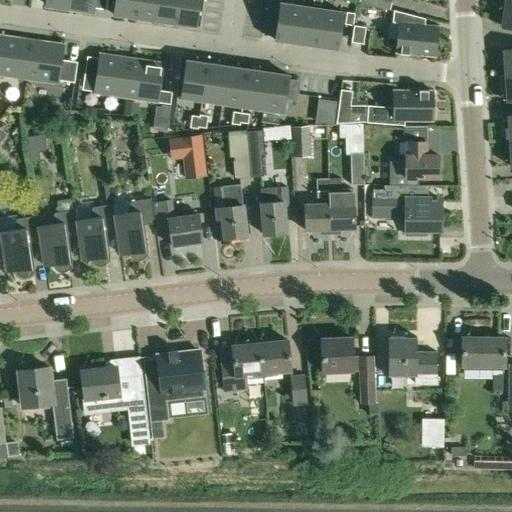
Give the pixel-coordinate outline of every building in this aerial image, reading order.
[(94,0),(70,0),(69,8),(93,11),(93,8),(94,0)] [(134,17),(136,0),(115,0),(113,14),(134,17)] [(157,0),(136,0),(134,17),(155,20),(157,0)] [(178,0),(157,0),(155,20),(175,23),(178,0)] [(178,0),(175,23),(196,26),(199,0),(178,0)] [(359,0),(391,9),(393,0),(359,0)] [(278,18),(280,2),(269,1),(266,17),(278,18)] [(278,18),(275,40),(296,43),(301,5),(280,2),(278,18)] [(511,3),(505,3),(502,26),(511,27),(511,3)] [(301,5),(296,43),(316,46),(322,8),(301,5)] [(343,11),(322,8),(316,46),(337,49),(343,11)] [(395,54),(436,57),(439,26),(425,25),(425,18),(393,10),(392,22),(397,22),(395,54)] [(346,12),(345,24),(353,26),(355,13),(346,12)] [(27,79),(32,39),(21,38),(22,37),(20,37),(20,38),(0,35),(0,75),(16,77),(27,79)] [(43,40),(43,41),(32,39),(27,79),(58,83),(60,76),(75,78),(77,66),(61,64),(64,44),(44,41),(45,40),(43,40)] [(87,56),(82,89),(94,91),(93,93),(126,98),(132,57),(99,53),(98,58),(87,56)] [(164,62),(132,57),(126,98),(170,104),(172,92),(160,90),(164,62)] [(186,60),(181,97),(201,100),(207,63),(186,60)] [(227,66),(207,63),(201,100),(222,103),(227,66)] [(227,66),(222,103),(242,106),(248,69),(227,66)] [(268,72),(248,69),(242,106),(263,109),(268,72)] [(268,72),(263,109),(284,112),(289,75),(268,72)] [(505,76),(500,77),(501,90),(506,90),(507,101),(511,101),(511,75),(505,76)] [(167,81),(165,91),(172,92),(173,92),(175,82),(167,81)] [(368,105),(367,122),(404,125),(404,121),(432,122),(433,91),(393,90),(393,107),(368,105)] [(321,99),(319,113),(335,115),(337,101),(321,99)] [(137,117),(139,107),(125,105),(123,115),(137,117)] [(350,105),(348,122),(362,122),(367,122),(368,105),(350,105)] [(240,126),(240,123),(242,112),(233,111),(231,124),(240,126)] [(249,113),(242,112),(240,123),(247,124),(249,113)] [(199,114),(199,116),(198,126),(206,128),(208,115),(199,114)] [(190,128),(197,129),(198,126),(199,116),(192,115),(190,128)] [(155,119),(154,129),(167,131),(168,129),(169,121),(155,119)] [(294,157),(311,156),(310,125),(293,126),(294,157)] [(391,162),(391,185),(410,185),(410,177),(439,177),(438,155),(427,155),(427,142),(428,142),(428,138),(428,127),(404,127),(404,142),(408,142),(408,155),(406,155),(406,162),(391,162)] [(247,131),(249,152),(251,177),(264,176),(263,155),(266,155),(264,129),(247,131)] [(237,178),(251,177),(249,152),(247,131),(233,132),(228,132),(230,156),(235,156),(237,178)] [(201,135),(183,137),(187,179),(205,177),(201,135)] [(364,151),(352,152),(353,184),(365,184),(364,151)] [(318,203),(305,204),(306,230),(331,229),(329,178),(317,179),(318,203)] [(341,178),(329,178),(331,229),(340,229),(355,228),(354,202),(354,191),(353,188),(342,189),(341,178)] [(224,238),(247,236),(244,204),(243,205),(240,184),(214,187),(217,213),(221,213),(224,238)] [(374,193),(374,215),(390,215),(390,207),(406,208),(406,216),(406,229),(406,236),(427,236),(427,229),(442,229),(442,199),(428,199),(428,185),(410,185),(391,185),(386,185),(386,189),(374,189),(374,193)] [(285,206),(289,206),(288,187),(262,189),(263,203),(261,203),(264,234),(287,232),(285,206)] [(152,198),(131,201),(129,212),(115,214),(117,229),(121,253),(130,252),(130,254),(131,255),(132,257),(133,258),(134,259),(136,259),(137,260),(139,260),(140,260),(142,259),(144,259),(145,258),(146,257),(147,255),(148,254),(148,252),(148,251),(148,249),(146,235),(144,235),(142,225),(155,223),(152,198)] [(173,200),(154,202),(158,227),(170,226),(173,246),(203,241),(199,213),(176,216),(173,200)] [(91,218),(77,220),(79,235),(83,259),(92,258),(92,260),(93,261),(94,262),(95,264),(96,264),(98,265),(99,266),(101,266),(103,266),(104,265),(106,264),(107,264),(108,262),(109,261),(110,260),(110,258),(110,256),(110,255),(108,241),(106,241),(104,231),(117,229),(115,214),(114,204),(93,207),(91,218)] [(53,223),(39,225),(39,226),(41,240),(45,265),(54,264),(54,265),(55,267),(56,268),(57,269),(58,270),(60,271),(61,271),(63,271),(65,271),(66,271),(68,270),(69,269),(70,268),(71,267),(72,265),(72,264),(72,262),(72,261),(70,246),(68,247),(66,236),(79,235),(77,220),(76,210),(55,213),(53,223)] [(15,229),(1,231),(3,246),(7,271),(16,269),(16,271),(17,273),(18,274),(19,275),(20,276),(22,277),(23,277),(25,277),(27,277),(28,277),(30,276),(31,275),(32,274),(33,273),(34,271),(34,270),(34,268),(34,266),(32,252),(30,252),(28,242),(41,240),(39,226),(39,225),(38,215),(17,219),(15,229)] [(322,338),(323,372),(354,371),(352,337),(322,338)] [(437,383),(437,351),(417,351),(417,337),(389,337),(389,376),(416,376),(416,383),(437,383)] [(505,366),(505,337),(463,337),(463,365),(505,366)] [(288,339),(260,342),(263,373),(292,370),(288,339)] [(246,375),(263,373),(260,342),(233,345),(234,356),(222,357),(225,391),(247,389),(246,375)] [(159,364),(144,366),(153,438),(168,436),(165,418),(169,418),(167,400),(205,395),(200,349),(158,354),(159,364)] [(359,356),(360,404),(378,402),(375,355),(359,356)] [(148,412),(141,356),(116,359),(117,366),(82,370),(87,419),(148,412)] [(50,367),(19,370),(23,406),(53,402),(57,432),(58,438),(58,439),(73,437),(66,378),(51,380),(50,367)] [(308,404),(312,403),(310,378),(305,378),(305,374),(290,375),(294,406),(308,404)] [(424,418),(424,446),(444,446),(444,418),(424,418)] [(231,442),(230,433),(222,433),(222,443),(231,442)] [(18,440),(7,441),(8,454),(19,453),(18,440)]
